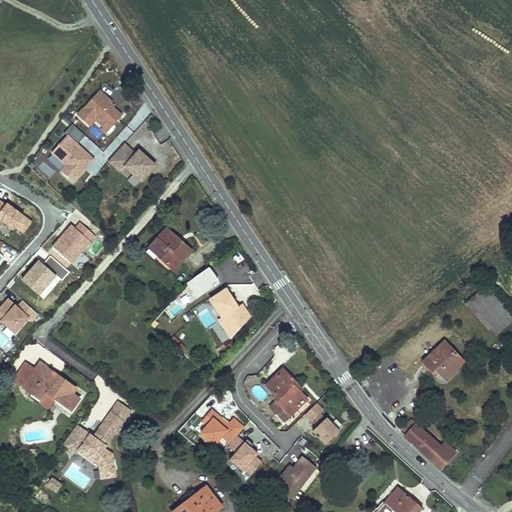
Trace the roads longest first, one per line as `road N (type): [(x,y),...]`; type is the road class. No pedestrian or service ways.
road 1 (secondary): [(461,500),(368,410),(91,0)]
road 2 (residential): [(0,178),(45,205),(50,222),(0,284)]
